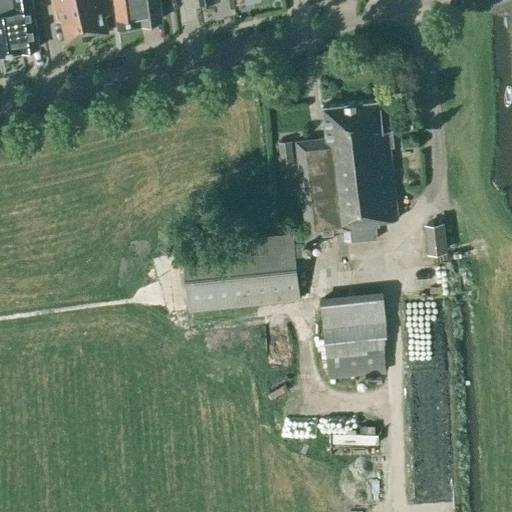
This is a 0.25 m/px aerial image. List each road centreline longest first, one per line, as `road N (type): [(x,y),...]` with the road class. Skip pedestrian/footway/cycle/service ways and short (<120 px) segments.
road 1 (unclassified): [(0,106),(292,35)]
road 2 (unclassified): [(292,35),(422,0)]
